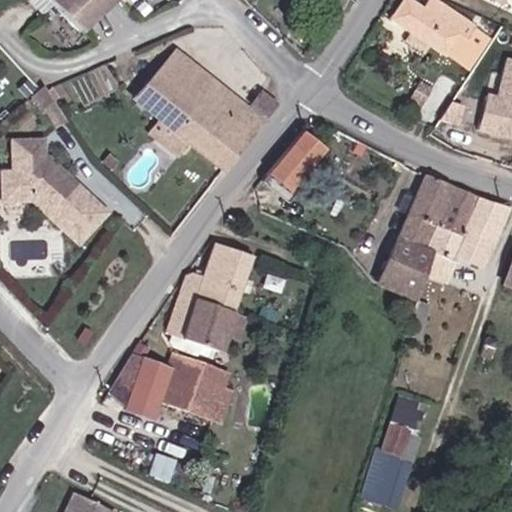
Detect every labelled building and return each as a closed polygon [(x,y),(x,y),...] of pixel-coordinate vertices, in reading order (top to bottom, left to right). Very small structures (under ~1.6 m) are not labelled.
[(53,4),(49,0),(31,0),(43,12),(53,4)] [(78,30),(111,0),(49,0),(53,4),(78,30)] [(408,31),(428,45),(443,55),(446,51),(467,66),(487,35),(433,0),(425,0),(420,8),(409,0),(398,0),(386,17),(408,31)] [(422,53),(428,45),(408,31),(402,39),(422,53)] [(186,140),(222,169),(262,118),(175,50),(135,99),(159,119),(186,140)] [(491,92),(482,131),(511,138),(511,56),(507,55),(498,94),(491,92)] [(47,104),(36,88),(24,98),(34,113),(38,110),(47,104)] [(251,104),(265,114),(275,101),(261,90),(251,104)] [(57,121),(47,104),(38,110),(49,127),(57,121)] [(175,153),(186,140),(159,119),(148,132),(175,153)] [(104,211),(62,174),(55,174),(50,169),(50,162),(44,157),(40,157),(39,139),(8,141),(9,172),(0,172),(0,201),(29,200),(76,242),(104,211)] [(287,193),(309,166),(288,149),(266,175),(287,193)] [(55,174),(62,173),(50,162),(51,170),(55,174)] [(415,301),(418,294),(432,251),(425,248),(434,227),(458,237),(476,197),(425,177),(376,285),(415,302),(415,301)] [(482,266),(509,209),(476,197),(458,237),(434,227),(425,248),(432,251),(418,294),(439,299),(454,256),(482,266)] [(250,259),(213,245),(202,277),(193,275),(186,276),(166,330),(168,335),(198,344),(217,350),(222,335),(225,336),(226,332),(227,328),(241,332),(246,318),(232,313),(250,259)] [(324,267),(330,270),(340,273),(345,255),(330,250),(324,267)] [(511,255),(502,285),(511,288),(511,255)] [(415,301),(415,302),(404,335),(419,340),(429,305),(415,301)] [(226,332),(240,337),(241,332),(227,328),(226,332)] [(198,344),(168,335),(166,340),(169,345),(195,355),(198,344)] [(142,360),(130,355),(118,383),(132,388),(142,360)] [(142,360),(132,388),(132,391),(212,420),(216,408),(218,401),(226,375),(175,356),(170,369),(142,360)] [(230,391),(222,388),(218,401),(226,403),(230,391)] [(407,434),(413,437),(424,405),(397,395),(388,424),(407,430),(407,434)] [(216,408),(224,410),(226,403),(218,401),(216,408)] [(378,451),(399,459),(411,462),(419,439),(413,437),(407,434),(407,430),(388,424),(378,451)] [(384,505),(399,459),(378,451),(373,450),(360,497),(384,505)] [(114,511),(115,511),(72,492),(63,511),(114,511)]
